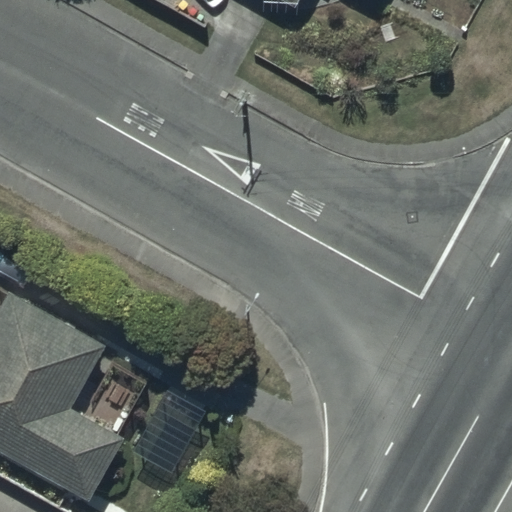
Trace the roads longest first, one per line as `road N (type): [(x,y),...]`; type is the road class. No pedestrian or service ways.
road 1 (residential): [(511,348),(0,64)]
road 2 (secondary): [(425,511),(511,357)]
